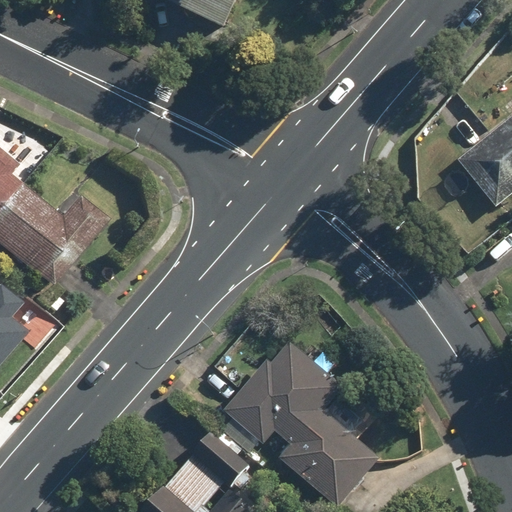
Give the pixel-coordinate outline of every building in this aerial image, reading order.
[(147,0),(224,35),(240,0),(147,0)] [(511,118),(459,161),(495,207),(511,193),(511,118)] [(0,254),(46,296),(105,229),(75,202),(56,224),(7,180),(15,170),(0,156),(0,254)] [(24,301),(1,282),(0,282),(0,364),(29,329),(13,315),(24,301)] [(269,369),(264,364),(223,412),(236,423),(222,439),(250,462),(273,435),(288,447),(275,462),(332,511),(338,511),(380,464),(349,437),(360,424),(333,401),(342,391),(289,346),(269,369)] [(247,468),(209,434),(141,511),(249,511),(229,493),(212,511),(205,511),(202,509),(224,484),(230,488),(247,468)]
